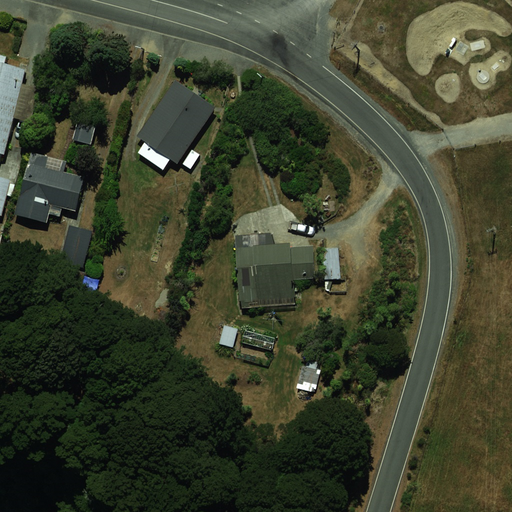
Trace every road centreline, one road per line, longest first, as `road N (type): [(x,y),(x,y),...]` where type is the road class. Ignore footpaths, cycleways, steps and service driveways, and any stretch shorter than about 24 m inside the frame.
road 1 (unclassified): [(272,43),(367,117),(398,151),(432,213),(434,328),(377,511)]
road 2 (residential): [(151,0),(272,43)]
